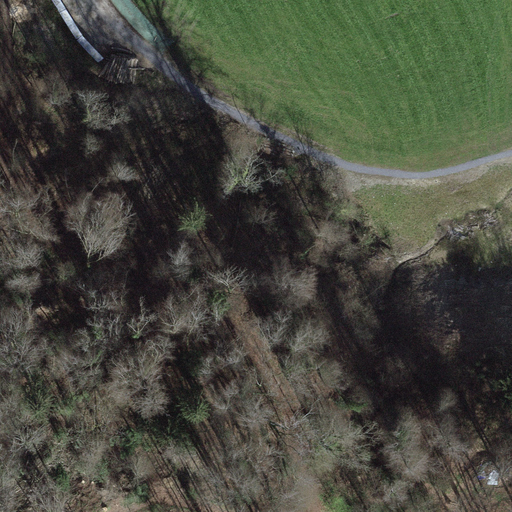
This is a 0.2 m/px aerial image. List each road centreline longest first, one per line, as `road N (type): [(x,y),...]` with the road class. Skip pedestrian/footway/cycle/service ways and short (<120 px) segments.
road 1 (track): [(2,0),(10,99),(2,148),(18,180),(101,248),(179,282),(242,329),(288,398),(313,511)]
road 2 (track): [(101,0),(215,114)]
